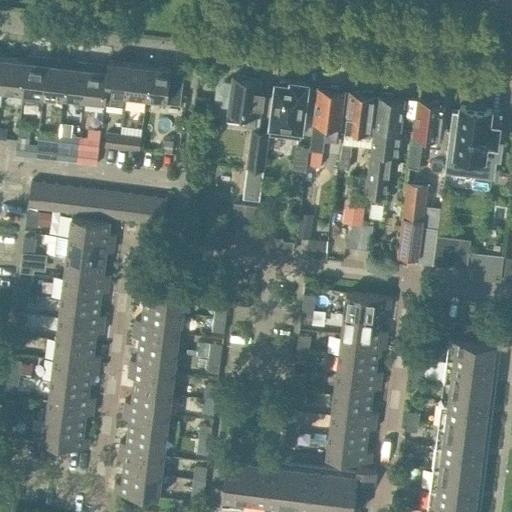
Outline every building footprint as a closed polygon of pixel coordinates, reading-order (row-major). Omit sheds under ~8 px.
[(42,94),(47,58),(27,55),(26,60),(23,92),(42,94)] [(23,92),(26,60),(6,57),(1,94),(23,97),(23,92)] [(62,97),(67,60),(47,58),(42,94),(62,97)] [(83,99),(87,63),(67,60),(62,97),(83,99)] [(124,100),(129,63),(108,60),(107,65),(103,102),(105,102),(105,105),(124,106),(124,100)] [(103,102),(107,65),(87,63),(83,99),(103,102)] [(145,102),(150,66),(129,63),(124,100),(145,102)] [(150,66),(145,102),(167,105),(167,103),(179,104),(182,73),(170,72),(171,68),(150,66)] [(246,77),(244,74),(238,73),(235,75),(233,75),(232,81),(225,80),(217,86),(216,97),(222,104),(228,105),(226,119),(242,121),(242,125),(254,127),(257,105),(262,106),(264,91),(259,90),(260,79),(246,77)] [(302,131),(308,82),(291,79),(290,83),(276,81),(269,131),(269,133),(300,137),(301,131),(302,131)] [(337,89),(337,87),(330,86),(329,89),(318,87),(313,124),(313,123),(309,146),(307,164),(306,174),(319,175),(320,166),(322,151),(323,151),(326,125),(339,127),(344,90),(337,89)] [(373,94),(371,91),(364,90),(361,92),(349,91),(346,115),(347,115),(345,134),(370,137),(371,132),(376,94),(373,94)] [(392,96),(393,93),(382,92),(382,95),(379,94),(369,165),(368,165),(365,192),(386,195),(390,167),(389,167),(391,154),(397,154),(400,131),(404,98),(392,96)] [(418,97),(409,166),(418,168),(422,142),(423,142),(424,134),(439,136),(444,101),(418,97)] [(454,111),(446,169),(493,175),(495,158),(499,159),(501,142),(497,141),(501,117),(491,116),(492,110),(485,109),(486,105),(485,105),(469,103),(468,107),(462,106),(461,112),(454,111)] [(35,156),(36,144),(29,143),(30,130),(18,129),(17,136),(18,136),(16,154),(35,156)] [(251,129),(246,167),(262,169),(263,169),(265,169),(269,133),(269,131),(251,129)] [(78,136),(75,161),(96,164),(100,131),(92,130),(91,137),(78,136)] [(55,159),(58,133),(47,132),(46,145),(36,144),(35,156),(55,159)] [(122,147),(124,134),(106,132),(105,145),(122,147)] [(75,161),(78,136),(58,133),(55,159),(75,161)] [(124,134),(122,147),(139,149),(141,136),(124,134)] [(172,153),(173,141),(162,140),(161,152),(172,153)] [(349,169),(353,142),(340,141),(336,167),(349,169)] [(295,144),(292,168),(293,168),(304,170),(306,170),(307,164),(309,146),(295,144)] [(246,167),(243,197),(259,199),(262,169),(246,167)] [(40,207),(43,182),(31,180),(28,205),(40,207)] [(408,180),(398,254),(417,257),(419,241),(436,243),(438,234),(443,195),(440,195),(426,194),(427,183),(408,180)] [(52,208),(56,183),(43,182),(40,207),(52,208)] [(65,210),(68,185),(56,183),(52,208),(65,210)] [(77,213),(80,187),(68,185),(65,210),(72,211),(72,213),(77,213)] [(89,215),(93,188),(80,187),(77,213),(89,215)] [(102,217),(105,190),(93,188),(89,215),(102,217)] [(114,218),(117,191),(105,190),(102,217),(110,218),(114,218)] [(126,220),(130,193),(117,191),(114,218),(126,220)] [(139,221),(142,194),(130,193),(126,220),(139,221)] [(151,223),(155,196),(142,194),(139,221),(151,223)] [(155,196),(151,223),(164,224),(167,198),(155,196)] [(344,210),(342,221),(349,222),(360,223),(361,223),(362,223),(365,201),(346,198),(344,210)] [(255,232),(258,207),(234,204),(230,229),(255,232)] [(37,226),(39,211),(27,210),(26,224),(37,226)] [(308,237),(310,221),(311,212),(301,211),(300,220),(298,239),(308,240),(308,237)] [(89,215),(77,213),(72,213),(72,214),(71,214),(68,236),(113,242),(114,233),(108,232),(110,218),(102,217),(89,215)] [(369,250),(373,225),(362,223),(361,223),(360,223),(349,222),(345,247),(369,250)] [(436,243),(434,263),(467,267),(471,239),(448,235),(440,235),(438,234),(436,243)] [(112,251),(113,242),(68,236),(65,257),(104,261),(105,250),(112,251)] [(265,249),(292,252),(294,241),(282,240),(282,237),(267,236),(265,249)] [(22,251),(34,253),(35,238),(24,237),(22,251)] [(308,240),(307,248),(326,250),(328,240),(308,237),(308,240)] [(417,257),(417,261),(434,263),(436,243),(419,241),(417,257)] [(34,253),(22,251),(20,265),(32,267),(40,267),(42,256),(33,255),(34,253)] [(503,272),(504,256),(482,253),(480,269),(503,272)] [(103,273),(104,261),(65,257),(63,277),(108,282),(109,273),(103,273)] [(17,292),(29,293),(31,278),(19,277),(17,292)] [(107,292),(108,282),(63,277),(60,297),(99,302),(100,291),(107,292)] [(144,307),(181,311),(184,290),(139,285),(138,294),(145,295),(144,307)] [(343,313),(382,318),(383,306),(390,307),(391,297),(345,291),(343,313)] [(27,307),(29,293),(17,292),(16,306),(27,307)] [(301,308),(314,309),(316,295),(303,293),(301,308)] [(98,313),(99,302),(60,297),(58,317),(103,323),(105,314),(98,313)] [(213,315),(225,317),(227,303),(215,301),(213,315)] [(179,332),(181,311),(144,307),(142,318),(135,317),(134,326),(179,332)] [(312,323),(314,309),(301,308),(300,322),(312,323)] [(380,329),(382,318),(343,313),(340,333),(385,339),(387,330),(380,329)] [(224,331),(225,317),(213,315),(211,330),(224,331)] [(102,332),(103,323),(58,317),(55,338),(94,342),(96,331),(102,332)] [(12,332),(24,334),(26,319),(14,318),(12,332)] [(511,320),(510,320),(509,326),(492,324),(491,329),(451,324),(449,336),(426,511),(474,511),(498,344),(511,345),(511,320)] [(176,352),(179,332),(134,326),(133,335),(140,336),(139,347),(176,352)] [(22,348),(24,334),(12,332),(10,346),(22,348)] [(384,347),(385,339),(340,333),(338,353),(376,358),(378,346),(384,347)] [(296,348),(309,350),(310,335),(298,334),(296,348)] [(93,353),(94,342),(55,338),(53,358),(98,364),(99,354),(93,353)] [(198,340),(196,354),(208,356),(210,342),(198,340)] [(208,356),(220,357),(222,343),(210,342),(208,356)] [(174,372),(176,352),(139,347),(137,358),(130,358),(129,366),(174,372)] [(307,364),(309,350),(296,348),(295,362),(307,364)] [(375,369),(376,358),(338,353),(335,373),(380,379),(381,370),(375,369)] [(51,371),(50,379),(89,384),(90,373),(97,373),(98,364),(53,358),(29,355),(27,367),(51,371)] [(218,372),(220,357),(208,356),(206,371),(218,372)] [(7,374),(18,375),(20,361),(9,359),(7,374)] [(171,393),(174,372),(129,366),(128,375),(135,376),(133,388),(171,393)] [(422,387),(425,368),(413,367),(411,386),(422,387)] [(379,388),(380,379),(335,373),(333,393),(372,398),(373,387),(379,388)] [(17,390),(18,375),(7,374),(5,388),(17,390)] [(291,388),(303,390),(305,376),(293,374),(291,388)] [(88,395),(89,384),(50,379),(48,399),(93,405),(94,396),(88,395)] [(203,397),(215,398),(217,385),(205,383),(203,397)] [(168,414),(171,393),(133,388),(132,400),(125,399),(124,408),(168,414)] [(302,404),(303,390),(291,388),(289,403),(302,404)] [(370,409),(372,398),(333,393),(330,414),(375,419),(376,410),(370,409)] [(214,413),(215,398),(203,397),(201,412),(214,413)] [(92,414),(93,405),(48,399),(45,420),(84,424),(85,413),(92,414)] [(2,414),(14,416),(16,401),(4,400),(2,414)] [(166,434),(168,414),(124,408),(122,417),(129,418),(128,429),(166,434)] [(417,432),(419,412),(407,411),(405,430),(417,432)] [(12,430),(14,416),(2,414),(0,428),(12,430)] [(374,428),(375,419),(330,414),(328,434),(367,439),(368,427),(374,428)] [(286,429),(299,430),(300,416),(288,415),(286,429)] [(83,436),(84,424),(45,420),(42,441),(88,447),(89,437),(83,436)] [(198,438),(210,439),(211,426),(200,424),(198,438)] [(163,454),(166,434),(128,429),(127,441),(119,440),(118,449),(163,454)] [(297,445),(299,430),(286,429),(285,443),(297,445)] [(365,450),(367,439),(328,434),(325,455),(371,461),(372,451),(365,450)] [(208,455),(210,439),(198,438),(196,453),(208,455)] [(161,474),(163,454),(118,449),(117,457),(124,458),(123,470),(161,474)] [(411,475),(414,455),(402,454),(400,473),(411,475)] [(356,473),(226,457),(223,487),(210,485),(208,501),(220,503),(221,503),(290,511),(352,511),(354,503),(366,504),(369,480),(375,481),(377,469),(357,466),(356,473)] [(193,478),(205,480),(207,466),(194,464),(193,478)] [(158,496),(161,474),(123,470),(121,481),(114,480),(113,490),(158,496)] [(203,495),(205,480),(193,478),(191,493),(203,495)] [(406,511),(408,498),(397,497),(394,511),(406,511)]
